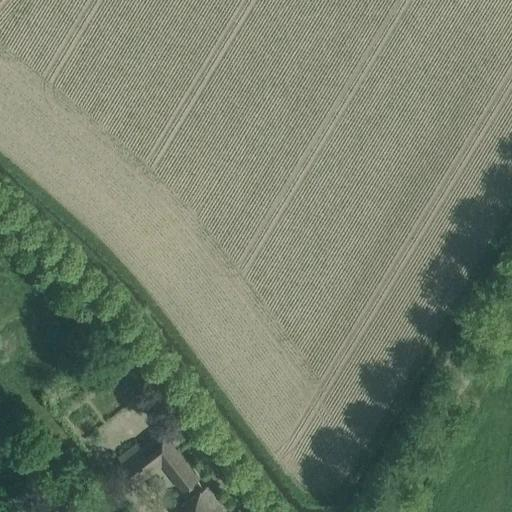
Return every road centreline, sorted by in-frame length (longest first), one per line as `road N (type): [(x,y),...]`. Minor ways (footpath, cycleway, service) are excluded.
road 1 (unclassified): [(275,511),(148,346),(0,194)]
road 2 (unclassified): [(378,511),(511,293)]
